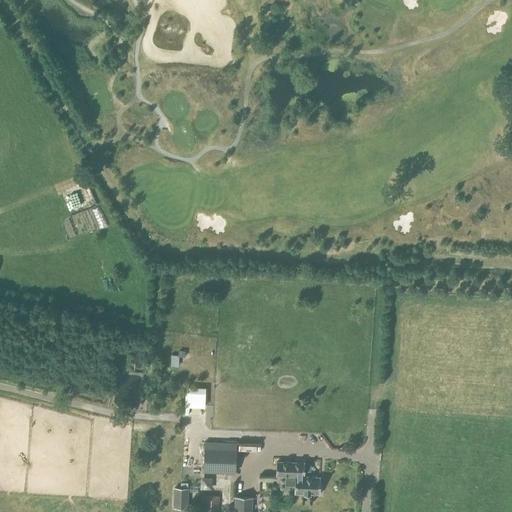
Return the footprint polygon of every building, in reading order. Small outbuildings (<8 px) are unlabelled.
[(204,471),(235,472),(237,443),(205,442),(204,471)] [(310,494),(320,494),(320,477),(304,476),(304,462),(276,461),(276,476),(295,476),(294,493),(304,494),(310,494)] [(174,488),(173,508),(188,508),(189,488),(174,488)] [(202,494),(200,511),(218,511),(219,495),(202,494)] [(251,511),(252,497),(235,496),(234,511),(251,511)]
